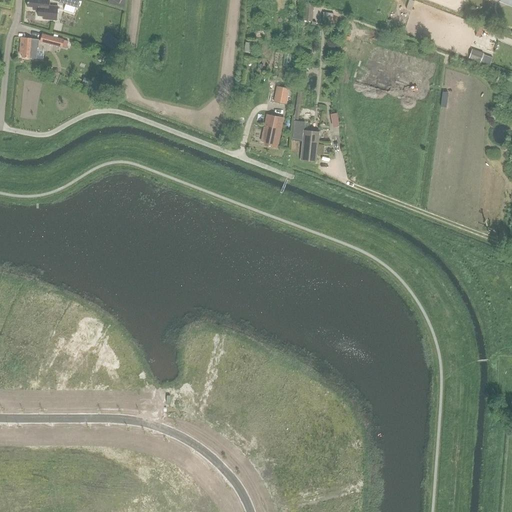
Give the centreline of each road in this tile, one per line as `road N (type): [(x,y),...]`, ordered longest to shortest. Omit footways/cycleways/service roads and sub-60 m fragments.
road 1 (residential): [(253,511),(212,459),(178,437),(143,424),(0,418)]
road 2 (track): [(511,247),(319,171)]
